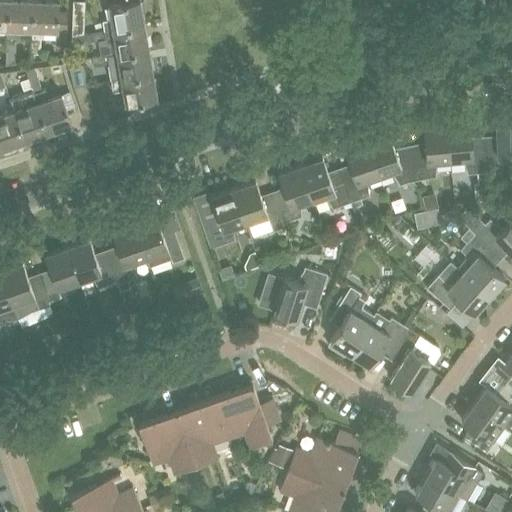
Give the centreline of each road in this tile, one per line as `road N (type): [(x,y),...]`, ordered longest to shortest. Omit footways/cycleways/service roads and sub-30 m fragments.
road 1 (residential): [(422,423),(283,344),(248,341),(24,415),(12,443),(32,511)]
road 2 (residential): [(0,208),(392,67)]
road 3 (residential): [(422,423),(511,316)]
road 4 (residential): [(392,67),(511,62)]
